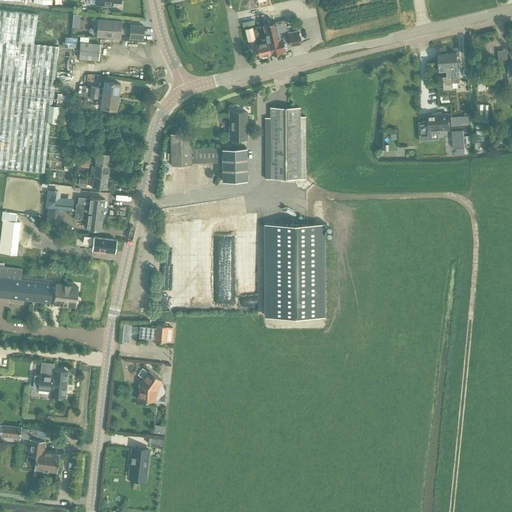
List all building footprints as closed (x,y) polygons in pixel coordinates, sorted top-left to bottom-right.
[(0,168),(44,173),(50,123),(45,122),(47,105),(52,105),(58,46),(34,43),(37,14),(0,10),(0,168)] [(97,35),(119,38),(121,21),(98,19),(97,35)] [(266,37),(270,54),(270,55),(282,52),(282,51),(285,50),(282,38),(279,39),(278,32),(277,31),(275,22),(274,22),(263,25),(266,37)] [(130,25),(129,38),(142,39),(143,26),(130,25)] [(252,28),(245,29),(248,42),(255,40),(252,28)] [(300,44),(298,31),(290,33),(288,33),(290,45),(300,44)] [(262,43),(256,44),(259,57),(270,54),(266,37),(261,38),(262,43)] [(78,58),(98,59),(100,43),(79,42),(78,58)] [(447,53),(438,54),(440,70),(447,70),(447,77),(445,77),(445,82),(443,82),(444,90),(452,89),(452,82),(452,77),(453,77),(452,69),(449,69),(447,53)] [(456,53),(447,53),(449,69),(452,69),(453,77),(452,77),(452,82),(458,81),(457,69),(458,69),(456,53)] [(488,76),(478,77),(479,89),(485,89),(485,83),(500,81),(501,86),(508,86),(507,75),(510,75),(510,69),(507,70),(500,70),(500,72),(488,73),(488,76)] [(90,87),(90,93),(118,97),(119,84),(104,82),(102,93),(98,92),(99,88),(90,87)] [(79,85),(78,96),(84,97),(89,97),(90,93),(84,92),(85,85),(79,85)] [(118,97),(90,93),(89,97),(89,98),(97,99),(98,96),(102,97),(100,108),(116,110),(118,97)] [(88,103),(89,99),(84,98),(83,107),(94,108),(94,103),(88,103)] [(50,123),(57,123),(59,106),(52,105),(47,105),(45,122),(50,123)] [(478,105),(477,122),(488,123),(489,105),(478,105)] [(270,118),(265,118),(265,180),(306,179),(305,117),(300,117),(300,116),(300,108),(270,108),(270,118)] [(229,111),(230,138),(246,138),(246,111),(229,111)] [(418,121),(419,137),(420,137),(420,136),(430,136),(429,131),(449,129),(448,113),(441,114),(441,111),(440,111),(441,114),(427,115),(428,122),(419,123),(419,121),(418,121)] [(463,130),(452,131),(453,149),(464,148),(463,130)] [(190,133),(170,134),(171,166),(191,165),(191,162),(222,162),(222,181),(246,180),(246,148),(191,149),(190,133)] [(484,151),(484,143),(475,143),(475,152),(479,152),(484,152),(484,151)] [(95,159),(95,164),(109,166),(110,154),(96,152),(95,159)] [(94,166),(93,176),(107,177),(109,166),(95,164),(94,166)] [(107,177),(93,176),(92,187),(106,189),(107,177)] [(50,190),(48,206),(70,208),(71,202),(55,200),(56,190),(50,190)] [(76,204),(75,211),(102,215),(104,199),(89,197),(88,206),(76,204)] [(47,208),(45,228),(60,229),(62,210),(47,208)] [(102,215),(75,211),(74,218),(87,220),(85,228),(100,230),(102,215)] [(0,253),(16,255),(22,255),(23,247),(17,247),(19,223),(15,222),(7,221),(7,225),(2,225),(0,239),(0,253)] [(314,224),(265,224),(265,265),(265,316),(323,316),(322,225),(314,224)] [(92,244),(92,249),(115,252),(116,240),(84,236),(83,243),(92,244)] [(0,297),(75,306),(75,304),(77,303),(78,299),(76,297),(77,286),(20,280),(22,269),(4,267),(4,263),(0,262),(0,297)] [(123,324),(122,340),(129,340),(130,324),(123,324)] [(140,326),(138,338),(155,339),(155,341),(165,342),(165,341),(171,342),(172,327),(167,327),(167,326),(166,326),(157,325),(156,325),(156,328),(140,326)] [(54,364),(41,363),(40,375),(39,374),(39,376),(34,375),(33,389),(50,391),(50,396),(65,397),(67,372),(53,370),(54,364)] [(137,399),(137,400),(154,401),(154,400),(154,397),(164,398),(165,385),(161,381),(162,380),(148,371),(139,383),(138,399),(137,399)] [(0,435),(20,438),(20,437),(30,438),(28,455),(26,456),(26,463),(27,465),(34,466),(34,469),(57,471),(58,457),(59,453),(43,451),(44,440),(36,439),(37,430),(21,428),(21,427),(0,424),(0,435)] [(132,448),(129,474),(146,476),(149,450),(132,448)]
